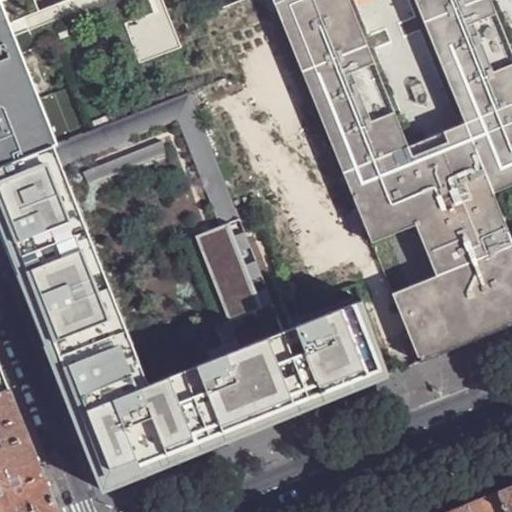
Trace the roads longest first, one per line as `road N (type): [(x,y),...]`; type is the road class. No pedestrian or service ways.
road 1 (secondary): [(511,406),(250,511)]
road 2 (residential): [(86,511),(0,290)]
